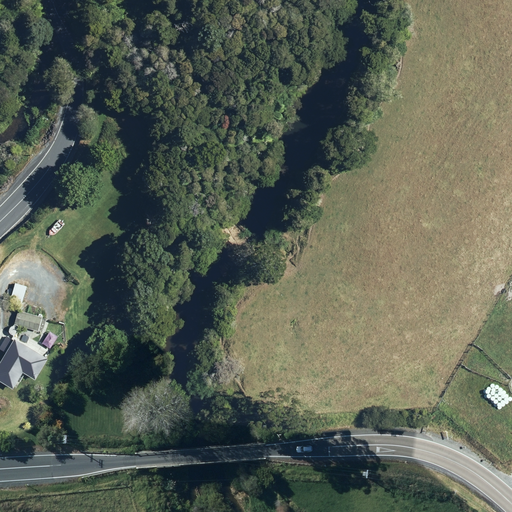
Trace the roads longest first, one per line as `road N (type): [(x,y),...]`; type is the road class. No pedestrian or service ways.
road 1 (secondary): [(0,469),(374,444),(441,455),(511,502)]
road 2 (residential): [(0,221),(54,159),(74,107),(75,69),(48,0)]
